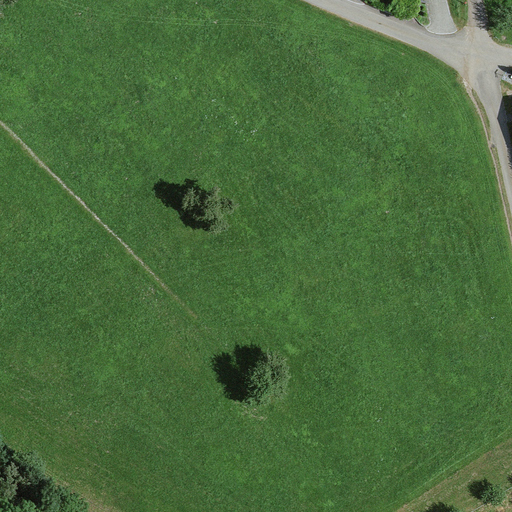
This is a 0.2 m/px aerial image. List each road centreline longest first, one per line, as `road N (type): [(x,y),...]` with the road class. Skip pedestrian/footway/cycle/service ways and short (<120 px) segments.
road 1 (residential): [(323,0),(482,56)]
road 2 (track): [(482,56),(511,188)]
